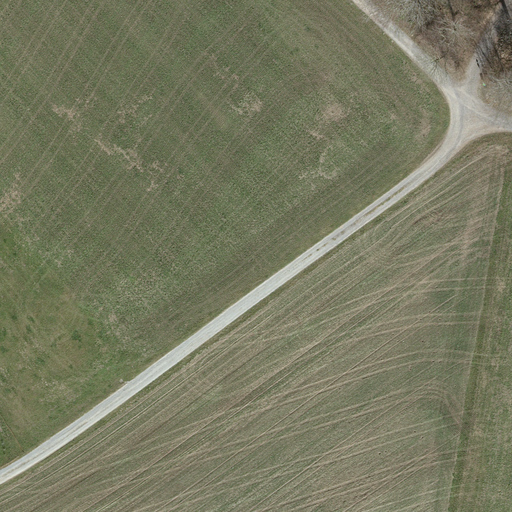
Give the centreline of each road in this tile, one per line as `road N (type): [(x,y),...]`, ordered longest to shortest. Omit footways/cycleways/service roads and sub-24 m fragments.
road 1 (track): [(0,481),(41,460),(478,127)]
road 2 (track): [(460,93),(361,0)]
